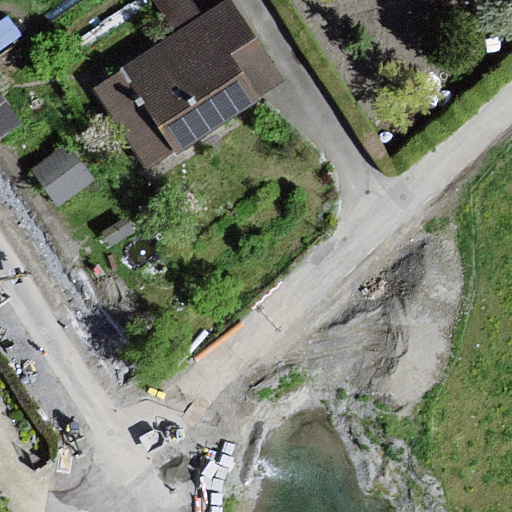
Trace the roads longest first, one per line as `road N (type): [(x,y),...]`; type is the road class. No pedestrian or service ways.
road 1 (residential): [(511,100),(180,403),(131,468)]
road 2 (residential): [(131,468),(0,273)]
